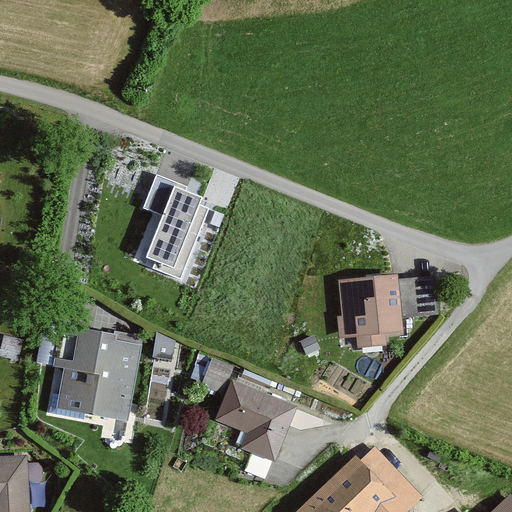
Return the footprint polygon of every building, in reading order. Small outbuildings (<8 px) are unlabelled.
[(165,183),(154,215),(174,222),(160,264),(197,277),(222,203),(165,183)] [(405,338),(404,323),(439,318),(434,282),(397,286),(397,279),(339,286),(343,322),(338,323),(340,345),(359,343),(361,353),(390,350),(389,340),(405,338)] [(57,413),(129,425),(141,351),(116,347),(117,341),(78,335),(73,366),(55,363),(54,372),(63,373),(57,413)] [(157,363),(170,364),(171,346),(158,345),(157,363)] [(224,395),(231,371),(210,365),(203,389),(224,395)] [(244,452),(277,465),(297,413),(232,388),(218,425),(249,437),(244,452)] [(410,511),(423,499),(375,451),(360,466),(355,461),(303,511),(410,511)] [(0,511),(29,511),(27,460),(0,461),(0,511)] [(511,511),(511,499),(509,497),(493,511),(511,511)]
